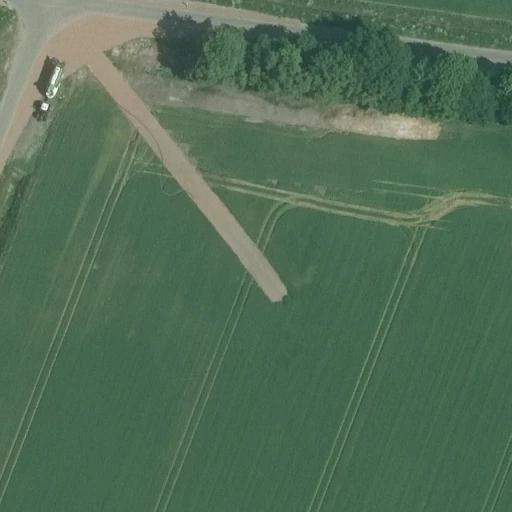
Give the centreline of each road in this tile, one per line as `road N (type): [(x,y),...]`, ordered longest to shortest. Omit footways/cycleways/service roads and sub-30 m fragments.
road 1 (unclassified): [(60,0),(511,61)]
road 2 (unclassified): [(49,0),(0,126)]
